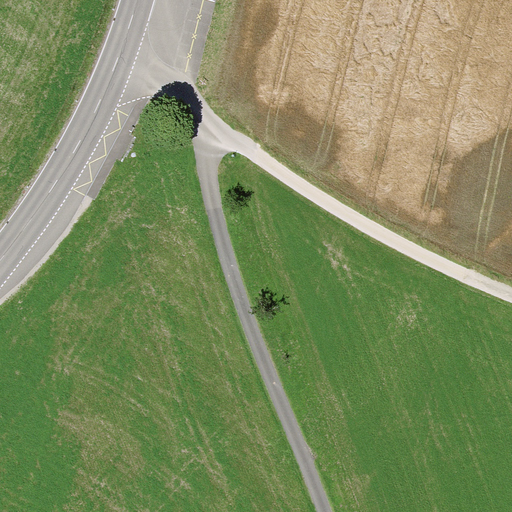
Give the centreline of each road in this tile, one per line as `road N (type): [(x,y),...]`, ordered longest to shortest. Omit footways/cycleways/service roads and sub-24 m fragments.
road 1 (unclassified): [(319,511),(229,279),(207,178),(207,125),(174,83),(118,55)]
road 2 (track): [(207,125),(450,264),(511,288)]
road 3 (secondary): [(118,55),(57,180),(0,261)]
